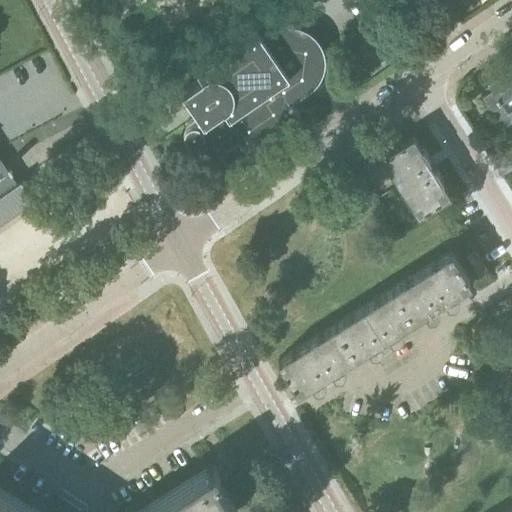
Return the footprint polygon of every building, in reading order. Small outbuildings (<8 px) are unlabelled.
[(278,16),(291,8),(285,0),(281,0),(272,6),(278,16)] [(271,26),(269,28),(263,19),(196,66),(201,74),(182,88),(198,112),(185,121),(188,125),(186,126),(185,128),(184,129),(183,131),(183,133),(183,135),(183,137),(184,138),(185,140),(186,141),(188,142),(189,143),(192,144),(193,144),(194,144),(197,144),(199,142),(202,146),(207,143),(215,154),(238,139),(244,148),(298,110),(291,100),(304,91),(303,83),(302,81),(304,80),(305,79),(307,77),(309,75),(310,73),(311,71),(312,69),(313,67),(314,65),(315,63),(315,60),(315,58),(315,56),(314,53),(314,51),(313,49),(312,47),(311,45),(310,43),(309,41),(307,39),(305,38),(303,36),(302,35),(299,34),(297,33),(300,24),(298,23),(295,23),(292,22),(289,22),(286,22),(283,22),(280,23),(277,24),(274,25),(271,26)] [(511,104),(511,64),(487,81),(492,89),(482,95),(503,126),(511,120),(511,114),(507,108),(511,104)] [(427,159),(428,158),(420,146),(419,147),(411,134),(380,154),(417,212),(448,192),(439,179),(441,178),(434,167),(432,168),(427,159)] [(17,181),(0,156),(0,222),(34,199),(20,178),(17,181)] [(278,357),(297,389),(470,280),(450,248),(278,357)] [(487,270),(474,249),(466,255),(479,275),(487,270)] [(135,511),(38,511),(0,487),(0,511),(234,511),(237,510),(219,481),(228,475),(222,464),(217,467),(214,462),(135,511)]
